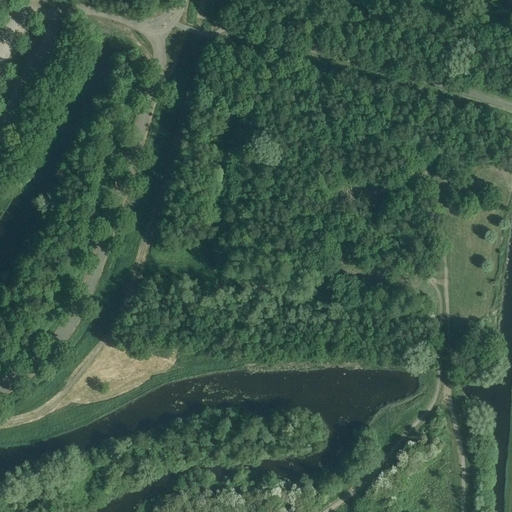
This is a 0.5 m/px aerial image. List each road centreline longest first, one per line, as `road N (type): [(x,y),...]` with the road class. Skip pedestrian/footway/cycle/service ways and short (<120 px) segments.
road 1 (unknown): [(424,276),(269,150),(243,99),(227,25)]
road 2 (unknown): [(439,386),(436,401),(370,476),(327,511)]
